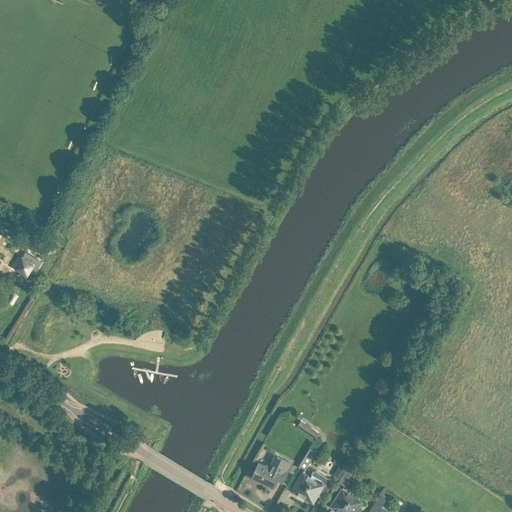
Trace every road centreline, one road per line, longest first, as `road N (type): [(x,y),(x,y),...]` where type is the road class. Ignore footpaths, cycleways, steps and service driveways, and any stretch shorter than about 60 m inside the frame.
road 1 (track): [(485,0),(407,53),(347,116),(206,344),(183,353),(103,339),(49,361),(21,348),(0,359)]
road 2 (tertiary): [(242,511),(0,365)]
